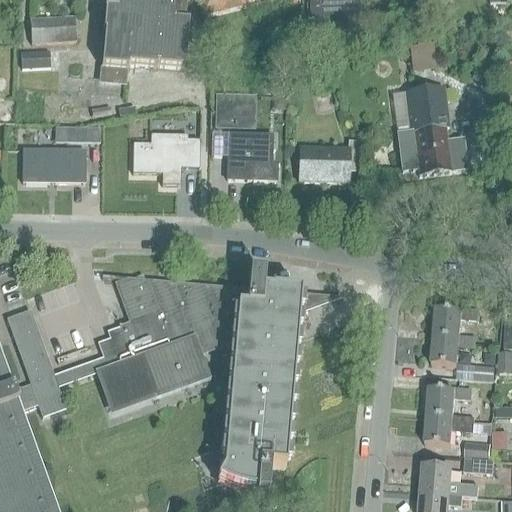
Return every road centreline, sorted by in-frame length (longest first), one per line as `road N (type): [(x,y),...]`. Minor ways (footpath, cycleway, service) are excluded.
road 1 (residential): [(0,230),(201,234),(392,265)]
road 2 (residential): [(370,511),(392,265)]
road 3 (residential): [(392,265),(511,278)]
